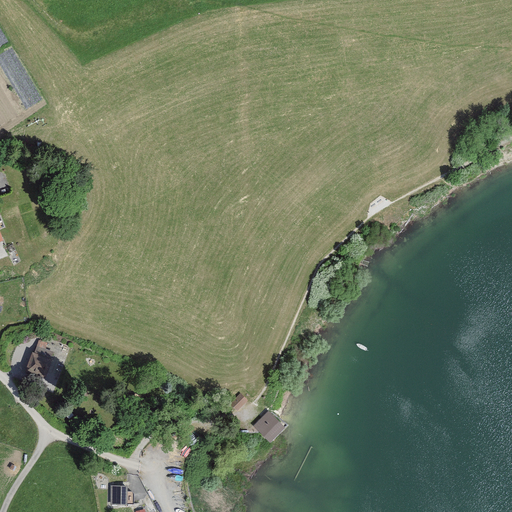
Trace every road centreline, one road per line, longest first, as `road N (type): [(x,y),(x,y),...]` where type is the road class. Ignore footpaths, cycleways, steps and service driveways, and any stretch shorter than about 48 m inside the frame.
road 1 (track): [(203,0),(448,45),(511,48)]
road 2 (track): [(30,0),(58,26),(83,35),(167,0)]
